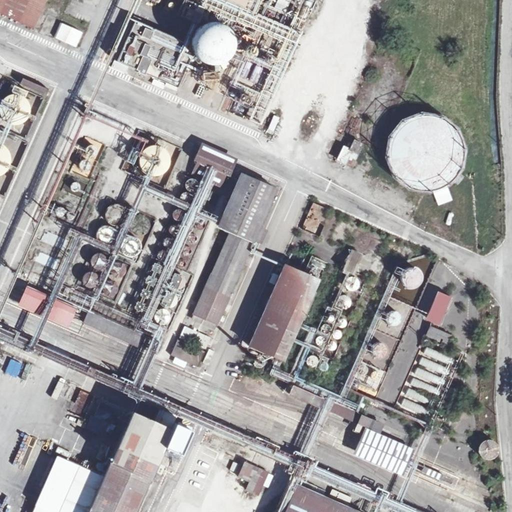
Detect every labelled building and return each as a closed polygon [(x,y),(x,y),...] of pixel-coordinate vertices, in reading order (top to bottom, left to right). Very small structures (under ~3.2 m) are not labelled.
[(0,0),(0,17),(37,34),(52,0),(0,0)] [(216,0),(246,12),(251,0),(216,0)] [(288,18),(296,1),(293,0),(283,0),(278,13),(288,18)] [(119,66),(179,94),(192,69),(186,47),(138,25),(119,66)] [(65,30),(59,44),(77,52),(83,38),(65,30)] [(31,72),(23,89),(49,100),(57,82),(31,72)] [(461,172),(465,159),(464,147),(459,135),(451,126),(440,119),(427,117),(415,118),(403,124),(395,133),(389,145),(388,157),(391,170),(397,180),(407,188),(419,193),(432,193),(444,189),(454,182),(461,172)] [(0,142),(0,175),(4,170),(0,167),(0,159),(5,164),(13,154),(0,144),(0,143),(0,142)] [(364,154),(349,147),(337,165),(348,170),(350,166),(357,169),(364,154)] [(278,197),(243,181),(220,232),(232,237),(198,312),(191,309),(188,318),(218,331),(278,197)] [(316,205),(312,215),(309,214),(304,226),(317,232),(327,210),(316,205)] [(48,234),(42,246),(66,256),(71,245),(48,234)] [(351,251),(342,272),(353,277),(362,255),(351,251)] [(39,254),(34,265),(57,276),(63,264),(39,254)] [(265,317),(258,313),(242,347),(283,366),(319,286),(287,271),(265,317)] [(341,292),(335,305),(346,310),(360,283),(349,277),(341,292)] [(72,322),(77,310),(21,286),(16,298),(72,322)] [(167,310),(178,307),(175,292),(161,296),(164,309),(152,312),(156,327),(170,324),(167,310)] [(437,292),(424,321),(439,327),(451,299),(437,292)] [(93,317),(77,310),(72,322),(87,329),(93,317)] [(93,317),(87,329),(141,353),(146,341),(93,317)] [(432,332),(427,343),(448,352),(453,341),(432,332)] [(206,360),(178,346),(171,362),(200,375),(206,360)] [(418,363),(430,369),(429,369),(445,376),(452,360),(426,347),(418,363)] [(4,372),(16,378),(22,364),(10,359),(4,372)] [(416,369),(414,376),(441,386),(444,379),(416,369)] [(411,380),(410,385),(423,388),(422,392),(436,395),(440,380),(432,378),(430,384),(411,380)] [(325,405),(292,390),(288,399),(321,414),(325,405)] [(459,397),(452,394),(445,410),(452,413),(459,397)] [(96,400),(83,395),(74,418),(85,423),(96,400)] [(352,405),(338,398),(329,418),(343,425),(349,410),(352,405)] [(399,409),(426,419),(430,409),(403,399),(399,409)] [(349,410),(343,425),(361,432),(367,419),(349,410)] [(138,511),(173,435),(134,417),(105,481),(91,511),(138,511)] [(186,433),(180,426),(174,430),(180,437),(186,433)] [(416,459),(369,437),(359,460),(406,482),(416,459)] [(476,449),(485,464),(501,454),(491,439),(476,449)] [(250,462),(263,465),(264,459),(252,456),(250,462)] [(43,511),(91,511),(105,481),(60,460),(38,510),(43,511)] [(268,476),(234,461),(229,473),(250,482),(245,494),(258,500),(268,476)] [(235,510),(245,486),(221,475),(211,500),(235,510)] [(347,511),(298,490),(287,511),(347,511)]
